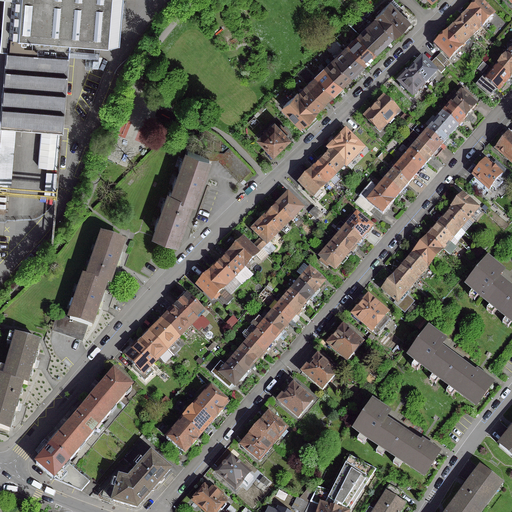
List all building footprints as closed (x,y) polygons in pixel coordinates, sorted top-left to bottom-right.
[(2,0),(0,32),(0,45),(5,46),(5,47),(5,48),(68,53),(70,38),(118,42),(121,0),(2,0)] [(391,2),(374,18),(375,19),(394,40),(395,41),(411,24),(391,2)] [(479,2),(468,14),(481,27),(492,16),(479,2)] [(457,24),(470,38),(481,27),(468,14),(463,18),(461,18),(457,21),(457,24)] [(375,19),(358,36),(377,56),(394,40),(375,19)] [(457,24),(446,35),(460,48),(470,38),(457,24)] [(455,56),(454,54),(460,48),(446,35),(440,41),(437,42),(434,44),(434,48),(437,51),(440,51),(449,59),(451,57),(452,59),(455,56)] [(358,36),(345,48),(365,68),(377,56),(358,36)] [(68,53),(5,48),(5,47),(5,46),(0,45),(0,123),(62,129),(67,71),(68,53)] [(345,48),(333,59),(353,80),(365,68),(345,48)] [(440,54),(435,59),(445,69),(450,64),(440,54)] [(495,67),(509,78),(511,74),(511,59),(506,55),(495,67)] [(333,59),(325,68),(345,88),(353,80),(333,59)] [(417,65),(410,71),(423,85),(435,73),(426,65),(426,62),(423,60),(419,59),(417,62),(417,65)] [(430,64),(440,74),(445,69),(435,59),(430,64)] [(489,96),(495,89),(498,91),(509,78),(495,67),(485,80),(483,78),(477,85),(489,96)] [(325,68),(314,78),(334,98),(345,88),(325,68)] [(405,90),(411,97),(423,85),(410,71),(398,84),(399,84),(399,87),(402,90),(405,90)] [(314,78),(307,86),(327,106),(334,98),(314,78)] [(327,106),(307,86),(296,97),(316,116),(327,106)] [(460,93),(450,105),(465,118),(475,106),(469,100),(471,98),(462,91),(460,93)] [(296,97),(296,96),(281,110),(301,131),(316,116),(296,97)] [(397,114),(383,99),(364,118),(379,133),(397,114)] [(442,114),(457,127),(465,118),(450,105),(442,114)] [(434,123),(449,136),(457,127),(442,114),(434,123)] [(427,132),(442,145),(449,136),(434,123),(427,132)] [(277,127),(273,124),(258,138),(272,153),(287,138),(284,134),(286,132),(279,125),(277,127)] [(346,126),(326,146),(329,149),(345,165),(346,166),(367,146),(346,126)] [(417,143),(432,156),(442,145),(427,132),(417,143)] [(511,135),(511,137),(508,134),(501,142),(499,143),(498,144),(497,146),(497,147),(495,150),(511,164),(511,162),(511,135)] [(409,152),(424,165),(432,156),(417,143),(409,152)] [(172,193),(172,194),(189,200),(189,201),(192,202),(199,184),(200,184),(202,177),(201,177),(207,159),(208,159),(217,160),(238,182),(250,171),(228,148),(222,153),(205,152),(203,157),(187,151),(172,193)] [(329,149),(321,157),(337,173),(345,165),(329,149)] [(409,152),(399,163),(415,176),(424,165),(409,152)] [(321,157),(309,169),(325,185),(337,173),(321,157)] [(487,189),(488,190),(504,171),(496,164),(493,168),(485,161),(478,169),(476,169),(475,170),(474,172),(474,174),(472,176),(476,180),(469,187),(481,196),(487,189)] [(399,163),(392,172),(407,185),(415,176),(399,163)] [(309,169),(297,181),(314,196),(325,185),(309,169)] [(392,172),(385,181),(399,194),(407,185),(392,172)] [(377,189),(392,202),(399,194),(385,181),(377,189)] [(371,205),(382,214),(392,202),(377,189),(370,184),(353,202),(365,213),(367,210),(371,205)] [(172,193),(169,192),(154,235),(174,243),(181,225),(182,225),(184,218),(183,218),(189,201),(189,200),(172,194),(172,193)] [(466,192),(452,207),(466,220),(480,205),(466,192)] [(281,202),(276,208),(289,221),(300,209),(292,202),(292,200),(292,198),(291,197),(289,196),(286,195),(283,196),(281,199),(281,202)] [(452,208),(445,217),(459,229),(466,220),(452,207),(451,208),(452,208)] [(276,208),(265,218),(278,231),(289,221),(276,208)] [(308,213),(319,224),(324,218),(314,208),(308,213)] [(366,236),(364,235),(370,228),(364,222),(366,219),(360,215),(358,217),(355,215),(345,227),(362,241),(364,238),(366,236)] [(445,217),(437,226),(451,238),(459,229),(445,217)] [(255,244),(261,249),(278,231),(265,218),(259,224),(257,224),(253,228),(253,232),(260,239),(255,244)] [(455,248),(448,242),(451,238),(437,226),(427,237),(441,249),(449,255),(455,248)] [(345,227),(337,236),(352,249),(356,244),(358,246),(362,241),(345,227)] [(102,236),(87,278),(87,279),(105,285),(104,285),(107,286),(114,268),(115,268),(117,262),(116,261),(122,243),(102,236)] [(350,255),(348,253),(352,249),(337,236),(329,246),(346,260),(347,258),(350,255)] [(420,246),(434,258),(441,249),(427,237),(420,246)] [(235,249),(230,254),(243,267),(261,249),(255,244),(250,249),(241,240),(234,248),(235,249)] [(340,263),(341,265),(346,260),(329,246),(319,257),(321,259),(318,261),(326,268),(328,265),(334,270),(340,263)] [(412,254),(426,267),(434,258),(420,246),(412,254)] [(219,265),(233,278),(243,267),(230,254),(219,265)] [(412,254),(402,266),(416,278),(426,267),(412,254)] [(463,284),(499,312),(511,295),(511,287),(498,277),(504,268),(487,255),(463,284)] [(213,271),(209,275),(222,288),(233,278),(219,265),(216,263),(211,268),(213,271)] [(319,291),(317,289),(323,282),(304,266),(301,267),(296,272),(302,277),(298,282),(315,296),(319,291)] [(392,278),(406,290),(416,278),(402,266),(392,278)] [(202,280),(196,285),(211,300),(222,288),(209,275),(203,281),(202,280)] [(87,278),(84,277),(69,319),(69,320),(57,315),(51,331),(81,341),(86,326),(90,327),(96,309),(97,309),(99,303),(99,302),(104,285),(105,285),(87,279),(87,278)] [(409,292),(406,290),(392,278),(382,290),(396,302),(401,296),(404,299),(409,292)] [(309,299),(311,301),(315,296),(298,282),(290,291),(304,304),(309,299)] [(290,291),(280,303),(295,316),(304,304),(290,291)] [(368,291),(351,312),(372,331),(390,310),(368,291)] [(511,295),(499,312),(511,322),(511,295)] [(186,296),(173,309),(190,325),(203,313),(186,296)] [(280,303),(272,312),(286,325),(290,320),(294,324),(295,322),(298,319),(294,316),(295,316),(280,303)] [(161,321),(178,338),(190,325),(173,309),(161,321)] [(272,312),(264,322),(280,336),(284,332),(284,328),(286,325),(272,312)] [(414,322),(412,325),(418,330),(430,316),(425,312),(416,323),(414,322)] [(250,327),(270,344),(273,341),(276,341),(280,336),(264,322),(258,317),(250,327)] [(161,321),(149,333),(166,350),(172,357),(179,349),(173,343),(178,338),(161,321)] [(326,341),(347,360),(365,339),(343,321),(326,341)] [(419,364),(442,381),(458,358),(440,345),(445,337),(428,324),(405,354),(419,364)] [(242,337),(247,341),(262,353),(270,344),(250,327),(242,337)] [(139,339),(135,344),(154,363),(166,350),(149,333),(142,341),(139,339)] [(5,369),(2,378),(22,384),(26,386),(31,368),(33,369),(35,361),(33,361),(38,343),(14,336),(11,346),(13,347),(7,369),(5,369)] [(237,352),(252,365),(262,353),(247,341),(237,352)] [(133,366),(131,368),(144,381),(152,373),(148,369),(154,363),(135,344),(130,348),(133,350),(125,358),(133,366)] [(237,352),(229,362),(246,376),(249,372),(249,368),(252,365),(237,352)] [(301,373),(321,390),(336,373),(317,357),(307,368),(306,367),(301,373)] [(458,358),(442,381),(475,405),(494,380),(477,368),(475,371),(458,358)] [(238,381),(242,381),(246,376),(229,362),(225,367),(219,362),(212,370),(215,373),(213,375),(228,389),(231,385),(233,387),(238,381)] [(114,365),(95,388),(115,405),(135,382),(114,365)] [(0,429),(8,431),(14,411),(16,412),(18,404),(16,404),(22,384),(2,378),(0,377),(0,429)] [(276,401),(297,419),(312,401),(292,385),(283,396),(281,395),(276,401)] [(95,388),(79,406),(100,424),(115,405),(95,388)] [(222,412),(221,411),(227,404),(208,388),(193,406),(211,422),(216,417),(217,418),(222,412)] [(354,430),(388,453),(405,430),(385,418),(391,409),(375,399),(354,430)] [(79,406),(63,425),(84,443),(100,424),(79,406)] [(181,420),(181,419),(181,420),(199,436),(211,422),(193,406),(181,420)] [(254,430),(272,445),(286,429),(268,414),(254,430)] [(170,448),(173,444),(184,454),(190,447),(191,447),(196,442),(195,441),(199,436),(181,420),(162,442),(170,448)] [(58,430),(48,442),(69,460),(84,443),(63,425),(58,430)] [(509,431),(510,432),(498,446),(511,457),(511,427),(511,429),(509,431)] [(240,446),(258,462),(272,445),(254,430),(240,446)] [(388,453),(423,476),(440,450),(424,439),(423,441),(405,430),(388,453)] [(35,459),(55,477),(81,490),(91,481),(67,462),(69,460),(48,442),(35,459)] [(174,466),(151,447),(129,474),(119,471),(110,499),(138,506),(147,496),(162,479),(174,466)] [(376,469),(349,455),(330,491),(325,500),(350,508),(376,469)] [(216,474),(235,491),(249,474),(230,457),(216,474)] [(479,511),(503,480),(481,464),(468,482),(466,480),(464,483),(463,485),(464,487),(448,509),(447,508),(445,511),(443,511),(479,511)] [(390,484),(386,489),(399,497),(402,492),(390,484)] [(192,501),(204,511),(215,511),(224,502),(219,498),(222,495),(213,487),(210,491),(205,486),(192,501)] [(317,487),(309,503),(304,511),(349,511),(351,509),(350,508),(325,500),(330,491),(317,487)] [(374,508),(379,511),(400,511),(407,502),(399,497),(386,489),(374,508)] [(298,511),(304,511),(309,503),(297,497),(291,508),(298,511)]
